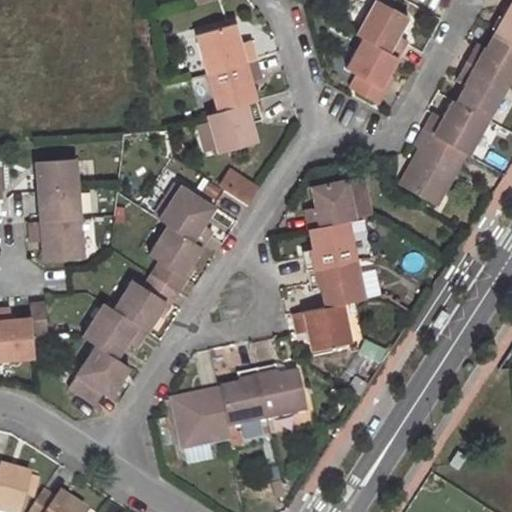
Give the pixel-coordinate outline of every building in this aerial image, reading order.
[(407,12),(384,0),(374,0),(355,33),(360,36),(396,56),(405,39),(395,34),(399,27),(407,12)] [(511,7),(498,34),(511,41),(511,7)] [(241,41),(236,21),(198,32),(209,72),(258,58),(253,39),(241,41)] [(405,39),(408,33),(399,27),(395,34),(405,39)] [(511,41),(498,34),(488,51),(478,45),(468,63),(507,85),(511,74),(511,41)] [(360,36),(343,66),(354,73),(347,85),(376,102),(384,87),(379,85),(396,56),(360,36)] [(220,109),(256,99),(251,80),(263,76),(258,58),(209,72),(220,109)] [(507,85),(468,63),(459,78),(468,84),(458,103),(487,119),(507,85)] [(209,112),(220,152),(258,141),(254,123),(262,121),(256,99),(220,109),(209,112)] [(467,154),(487,119),(458,103),(454,101),(443,120),(434,115),(425,131),(464,153),(467,154)] [(421,148),(400,185),(435,203),(464,153),(425,131),(417,146),(421,148)] [(74,158),(34,162),(36,190),(76,187),(74,158)] [(229,168),(218,184),(245,204),(257,188),(229,168)] [(370,214),(361,174),(345,178),(354,217),(370,214)] [(354,217),(345,178),(309,186),(315,208),(302,210),(307,227),(347,218),(354,217)] [(76,187),(36,190),(38,219),(79,216),(76,187)] [(204,226),(214,209),(181,188),(160,219),(169,225),(203,247),(213,232),(204,226)] [(79,216),(38,219),(42,259),(82,255),(79,216)] [(304,269),(355,258),(347,218),(307,227),(312,251),(301,254),(304,269)] [(183,275),(203,247),(169,225),(149,254),(156,259),(148,271),(180,291),(189,279),(183,275)] [(364,297),(355,258),(304,269),(308,289),(320,287),(324,305),(341,302),(364,297)] [(147,329),(165,302),(171,306),(180,291),(148,271),(140,283),(132,279),(113,307),(147,329)] [(44,300),(28,301),(29,314),(30,333),(46,332),(44,300)] [(94,343),(115,357),(126,340),(135,346),(147,329),(113,307),(104,301),(82,334),(94,343)] [(311,350),(350,343),(341,302),(324,305),(293,312),(297,333),(307,331),(311,350)] [(0,307),(0,357),(32,355),(30,333),(29,314),(11,316),(11,306),(0,307)] [(115,357),(94,343),(67,386),(93,403),(101,390),(108,394),(127,364),(115,357)] [(268,366),(271,378),(277,377),(275,365),(268,366)] [(305,412),(297,373),(277,377),(271,378),(268,366),(254,369),(265,419),(305,412)] [(265,419),(254,369),(241,371),(242,383),(236,384),(218,388),(227,426),(265,419)] [(242,383),(241,371),(234,373),(236,384),(242,383)] [(227,426),(218,388),(168,397),(179,449),(230,440),(227,426)] [(0,511),(21,511),(33,484),(3,471),(0,478),(0,511)] [(80,511),(61,498),(56,504),(43,495),(32,511),(80,511)]
